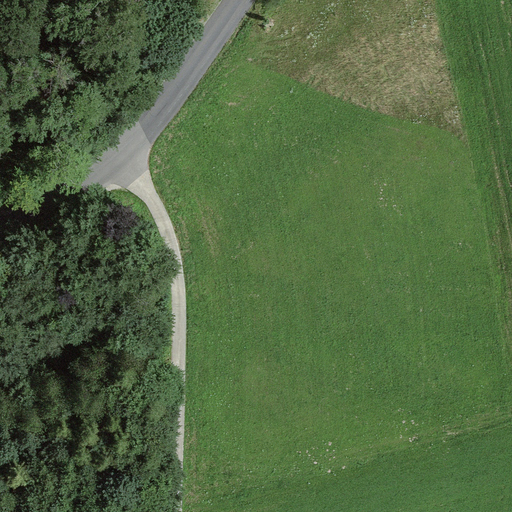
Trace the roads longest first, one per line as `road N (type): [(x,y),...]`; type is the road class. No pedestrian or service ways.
road 1 (track): [(179,511),(179,312),(171,246),(157,208),(118,161)]
road 2 (unclassified): [(0,226),(118,161),(237,0)]
